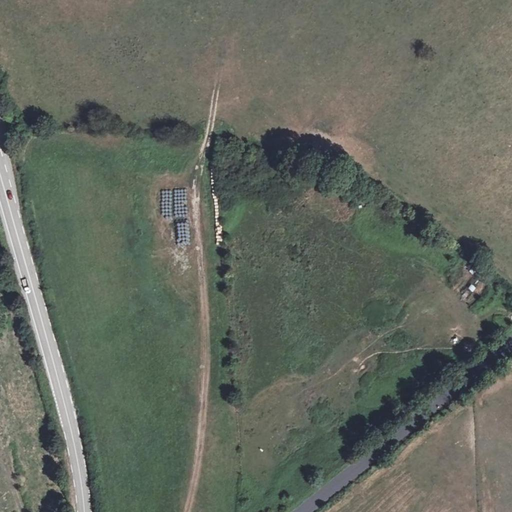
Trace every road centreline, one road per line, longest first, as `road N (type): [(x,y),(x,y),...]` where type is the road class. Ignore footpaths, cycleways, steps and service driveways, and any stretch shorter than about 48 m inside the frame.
road 1 (track): [(213,102),(191,191),(202,394),(186,511)]
road 2 (tertiary): [(85,511),(0,171)]
road 3 (tertiary): [(511,342),(301,511)]
